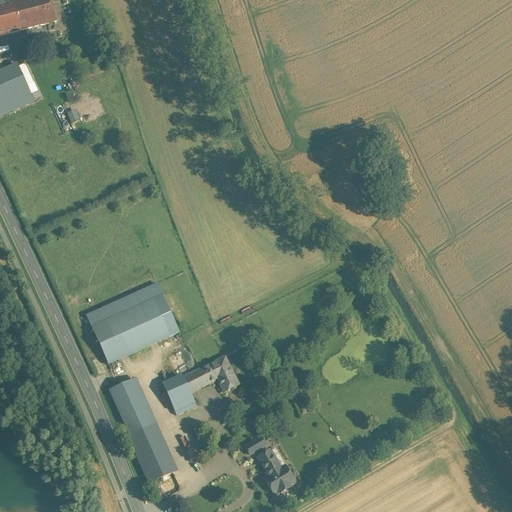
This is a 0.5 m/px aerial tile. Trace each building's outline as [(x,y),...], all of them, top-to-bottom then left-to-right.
[(20,0),(4,4),(0,5),(0,36),(29,29),(21,0),(20,0)] [(50,0),(21,0),(29,29),(56,22),(50,0)] [(17,67),(0,74),(0,116),(34,102),(17,66),(17,67)] [(66,113),(70,124),(79,120),(74,110),(66,113)] [(153,301),(92,328),(109,365),(169,338),(153,301)] [(243,315),(255,309),(253,305),(241,311),(243,315)] [(295,313),(288,319),(293,325),(300,319),(295,313)] [(288,319),(276,330),(281,336),(293,325),(288,319)] [(225,356),(194,372),(202,388),(217,381),(223,394),(239,386),(225,356)] [(194,372),(179,380),(187,396),(202,388),(194,372)] [(178,381),(114,413),(125,437),(128,436),(129,438),(154,426),(153,423),(161,419),(161,420),(169,416),(170,419),(185,411),(192,407),(191,404),(187,396),(179,380),(178,380),(178,381)] [(192,407),(185,411),(187,415),(194,411),(193,409),(197,408),(194,402),(191,404),(192,407)] [(129,438),(128,438),(149,484),(176,472),(156,425),(154,426),(129,438)] [(247,456),(255,452),(256,455),(267,450),(262,441),(244,450),(247,456)] [(281,470),(270,451),(258,459),(269,477),(264,480),(274,495),(279,492),(280,494),(290,488),(289,486),(294,482),(285,467),(281,470)]
